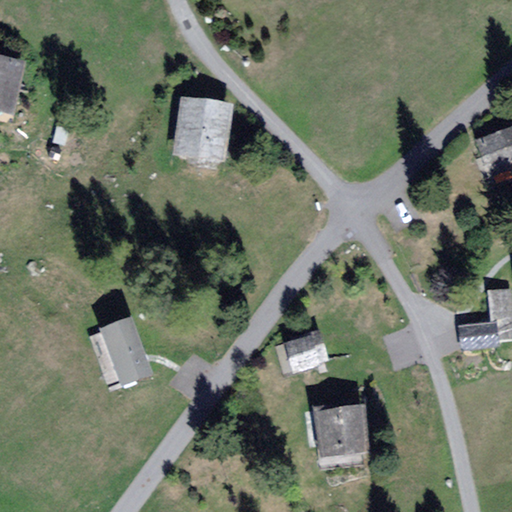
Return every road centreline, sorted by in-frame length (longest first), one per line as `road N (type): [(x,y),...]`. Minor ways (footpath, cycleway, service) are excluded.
road 1 (residential): [(358,218),(130,511)]
road 2 (residential): [(473,511),(432,332),(358,218)]
road 3 (residential): [(358,218),(215,65),(170,0)]
road 4 (residential): [(511,73),(358,218)]
